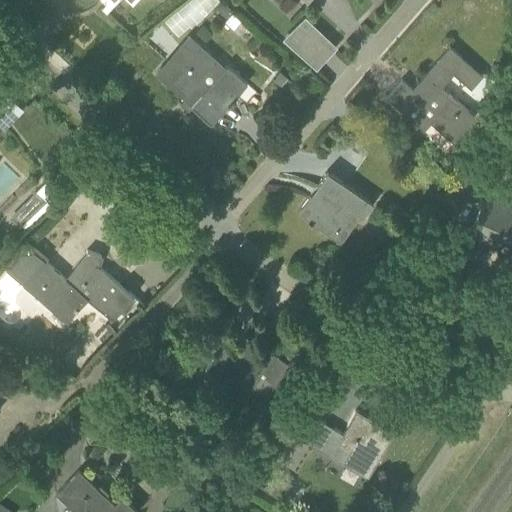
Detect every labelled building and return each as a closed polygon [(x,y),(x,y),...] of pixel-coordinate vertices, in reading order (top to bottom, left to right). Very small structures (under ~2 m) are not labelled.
[(240,20),(232,12),(222,0),(216,7),(226,18),(224,20),(233,28),(240,20)] [(301,20),(284,40),(313,66),(331,46),(301,20)] [(190,31),(153,72),(210,122),(230,103),(235,97),(234,96),(246,82),(190,31)] [(471,87),(482,74),(449,45),(449,47),(426,73),(417,81),(421,85),(416,91),(401,78),(400,80),(401,80),(387,95),(386,96),(422,128),(429,122),(451,140),(472,115),(440,86),(452,72),(471,87)] [(296,85),(280,70),(273,78),(290,92),(296,85)] [(449,184),(452,185),(441,199),(454,208),(464,194),(485,167),(470,156),(449,184)] [(327,170),(318,183),(316,185),(318,187),(312,196),(310,194),(297,211),(307,219),(306,220),(311,223),(311,222),(340,242),(359,214),(362,217),(372,202),(327,170)] [(511,197),(483,184),(475,201),(482,204),(469,232),(486,240),(488,237),(511,247),(511,197)] [(35,190),(8,217),(18,227),(44,200),(35,190)] [(86,251),(88,252),(66,277),(45,259),(23,284),(51,308),(66,321),(78,308),(75,305),(84,295),(111,319),(113,318),(111,317),(120,307),(121,308),(123,307),(122,306),(130,296),(131,296),(133,295),(97,264),(100,256),(101,256),(101,254),(86,250),(86,251)] [(202,373),(256,410),(289,362),(273,351),(271,355),(263,349),(264,348),(245,336),(235,351),(227,363),(214,354),(202,373)] [(342,462),(367,476),(391,435),(370,423),(372,419),(356,410),(338,441),(350,448),(342,462)] [(142,437),(150,442),(155,434),(147,429),(142,437)] [(253,455),(240,478),(262,492),(276,469),(253,455)] [(291,480),(297,473),(279,459),(274,466),(291,480)] [(56,493),(75,511),(136,511),(138,511),(122,495),(114,503),(105,495),(104,496),(95,488),(78,469),(56,493)] [(14,511),(0,502),(0,511),(14,511)]
